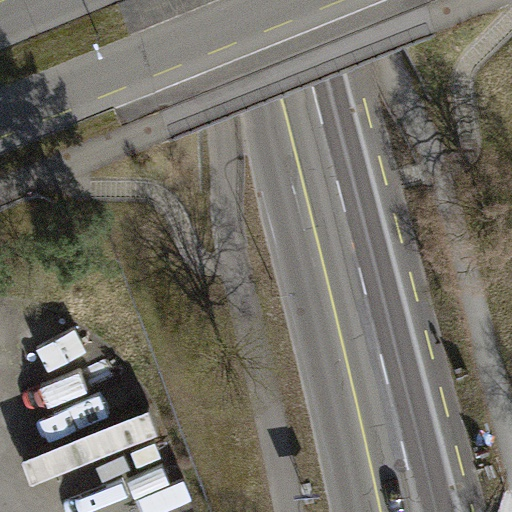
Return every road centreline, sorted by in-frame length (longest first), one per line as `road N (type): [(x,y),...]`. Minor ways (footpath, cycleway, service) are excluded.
road 1 (secondary): [(280,0),(409,511)]
road 2 (primary): [(0,121),(293,0)]
